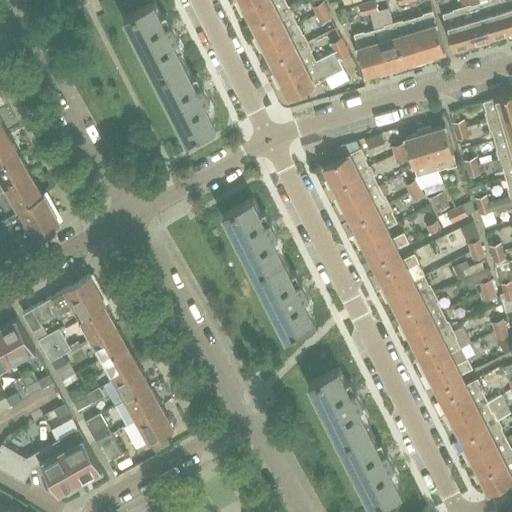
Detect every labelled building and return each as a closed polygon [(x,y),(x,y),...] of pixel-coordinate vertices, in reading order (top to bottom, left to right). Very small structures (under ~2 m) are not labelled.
[(179,36),(172,21),(167,23),(155,0),(153,0),(124,15),(155,77),(186,61),(174,39),(179,36)] [(247,11),(252,22),(288,4),(285,0),(251,0),(240,6),(244,13),(247,11)] [(323,0),(322,1),(312,6),(316,13),(327,7),(323,0)] [(375,0),(367,0),(366,1),(370,13),(379,10),(375,0)] [(483,0),(481,1),(491,37),(510,31),(500,0),(483,0)] [(511,0),(500,0),(510,31),(511,30),(511,0)] [(358,3),(359,4),(362,15),(370,13),(366,1),(358,3)] [(470,3),(462,5),(473,42),(491,37),(481,1),(471,4),(470,3)] [(256,36),(258,42),(297,22),(292,13),(293,12),(289,4),(288,5),(288,4),(252,22),(259,35),(256,36)] [(445,23),(453,48),(473,42),(462,5),(453,8),(453,9),(443,13),(446,23),(445,23)] [(331,15),(327,7),(316,13),(320,21),(331,15)] [(435,22),(432,9),(423,12),(423,13),(413,16),(425,58),(432,56),(431,52),(444,49),(436,21),(435,22)] [(402,18),(393,21),(405,60),(417,57),(418,60),(425,58),(413,16),(402,20),(402,18)] [(384,25),(374,28),(386,69),(393,67),(392,64),(405,60),(393,21),(384,24),(384,25)] [(265,47),(270,58),(307,39),(303,32),(302,32),(297,22),(258,42),(262,49),(265,47)] [(354,33),(347,36),(353,47),(357,45),(366,72),(379,68),(380,72),(386,69),(374,28),(364,31),(363,30),(354,33)] [(342,36),(341,37),(330,42),(334,48),(345,43),(342,36)] [(274,73),(276,77),(315,58),(310,49),(311,48),(307,39),(270,58),(277,71),(274,73)] [(349,51),(345,43),(334,48),(338,57),(349,51)] [(320,69),(315,58),(276,77),(280,86),(284,84),(289,95),(326,76),(321,68),(320,69)] [(210,97),(202,82),(198,85),(186,61),(155,77),(186,139),(216,124),(204,99),(210,97)] [(511,90),(493,96),(493,97),(483,101),(486,110),(485,111),(488,120),(511,112),(511,90)] [(491,128),(494,138),(511,132),(511,112),(488,120),(490,128),(491,128)] [(452,121),(455,129),(466,125),(464,117),(452,121)] [(432,124),(424,126),(437,168),(447,165),(447,166),(458,163),(454,151),(455,151),(446,123),(433,127),(432,124)] [(455,129),(457,138),(469,134),(466,125),(455,129)] [(415,175),(437,168),(424,126),(418,128),(419,132),(404,136),(415,175)] [(0,135),(0,162),(19,152),(8,132),(0,135)] [(385,142),(381,132),(365,138),(368,147),(385,142)] [(496,149),(499,157),(511,153),(511,132),(494,138),(497,148),(496,149)] [(391,144),(394,153),(406,149),(403,141),(391,144)] [(324,165),(330,177),(327,179),(330,186),(334,184),(371,166),(370,164),(369,165),(364,156),(365,155),(361,147),(350,152),(350,151),(324,165)] [(394,153),(396,161),(408,157),(406,149),(394,153)] [(0,189),(31,172),(19,152),(0,162),(0,189)] [(503,166),(505,176),(511,173),(511,153),(499,157),(501,166),(503,166)] [(464,159),(466,167),(478,164),(476,155),(464,159)] [(466,167),(468,176),(480,172),(478,164),(466,167)] [(336,197),(340,205),(379,185),(373,173),(374,173),(371,166),(334,184),(339,195),(336,197)] [(429,190),(441,184),(434,169),(423,175),(429,190)] [(42,192),(31,172),(0,189),(0,199),(7,213),(4,214),(42,193),(42,192),(46,190),(42,192)] [(405,183),(409,191),(420,184),(416,177),(405,183)] [(469,187),(470,193),(487,189),(485,182),(469,187)] [(424,192),(420,184),(409,191),(412,199),(424,192)] [(346,208),(352,222),(389,203),(385,193),(384,194),(379,185),(340,205),(342,210),(346,208)] [(57,209),(46,190),(42,192),(42,193),(4,214),(5,217),(0,219),(0,232),(4,240),(15,234),(19,242),(60,219),(54,210),(57,209)] [(449,205),(442,190),(430,197),(438,211),(449,205)] [(487,193),(476,196),(475,197),(477,205),(489,201),(487,193)] [(278,232),(270,217),(266,220),(254,196),(223,211),(254,273),(285,258),(274,235),(278,232)] [(491,209),(489,201),(477,205),(480,213),(491,209)] [(354,233),(359,242),(387,227),(386,226),(397,220),(392,210),(393,209),(389,203),(352,222),(358,232),(354,233)] [(444,226),(468,214),(462,203),(439,214),(444,226)] [(426,225),(430,232),(441,226),(437,219),(426,225)] [(364,244),(372,259),(373,263),(399,251),(396,246),(408,240),(404,231),(392,237),(387,227),(359,242),(361,246),(364,244)] [(468,242),(470,250),(482,246),(480,238),(468,242)] [(501,241),(490,244),(489,245),(492,253),(504,250),(501,241)] [(473,258),(484,255),(482,246),(470,250),(473,258)] [(506,257),(504,250),(492,253),(494,261),(506,257)] [(381,287),(383,289),(424,269),(420,260),(419,261),(414,252),(402,258),(399,251),(373,263),(385,285),(381,287)] [(309,293),(301,278),(297,281),(285,258),(254,273),(286,335),(316,320),(304,295),(309,293)] [(452,264),(458,279),(482,269),(478,261),(470,265),(467,258),(452,264)] [(391,298),(396,307),(433,289),(430,283),(429,283),(424,274),(426,273),(424,269),(383,289),(388,300),(391,298)] [(67,323),(79,316),(80,315),(81,315),(104,302),(108,300),(97,281),(95,282),(90,273),(65,287),(51,296),(67,323)] [(491,278),(490,278),(480,281),(482,290),(494,286),(491,278)] [(511,278),(501,282),(500,282),(503,291),(511,287),(511,278)] [(485,298),(496,295),(494,286),(482,290),(485,298)] [(511,287),(503,291),(507,305),(511,303),(511,287)] [(400,323),(402,328),(442,309),(437,300),(438,299),(433,289),(396,307),(403,322),(400,323)] [(38,339),(48,334),(42,323),(41,320),(58,310),(50,296),(32,306),(23,311),(33,328),(38,339)] [(115,322),(104,302),(81,315),(80,315),(79,316),(91,336),(115,322)] [(409,334),(416,346),(452,328),(448,319),(447,320),(442,309),(402,328),(406,336),(409,334)] [(0,323),(0,336),(14,360),(35,348),(16,315),(0,323)] [(503,317),(502,318),(491,321),(494,329),(506,326),(503,317)] [(127,343),(115,322),(91,336),(102,357),(127,343)] [(496,338),(507,334),(508,334),(506,326),(494,329),(496,338)] [(418,360),(422,367),(462,347),(462,345),(460,346),(455,336),(456,335),(452,328),(416,346),(422,358),(418,360)] [(496,338),(505,353),(511,349),(511,347),(508,334),(496,338)] [(0,368),(14,360),(0,336),(0,368)] [(139,364),(127,343),(102,357),(114,377),(139,364)] [(57,344),(45,351),(49,359),(62,352),(57,344)] [(428,371),(436,386),(438,390),(463,378),(460,373),(472,367),(462,347),(422,367),(425,372),(428,371)] [(67,362),(62,352),(49,359),(55,368),(67,362)] [(150,384),(139,364),(114,377),(125,398),(150,384)] [(363,402),(356,387),(351,390),(339,366),(308,381),(340,443),(371,428),(359,404),(363,402)] [(38,379),(42,387),(53,380),(49,373),(38,379)] [(477,377),(465,383),(463,378),(438,390),(449,412),(445,413),(447,416),(486,397),(482,388),(483,387),(477,377)] [(74,399),(86,393),(81,384),(69,390),(74,399)] [(129,421),(137,418),(161,404),(150,384),(125,398),(132,410),(125,414),(129,421)] [(7,397),(11,404),(22,400),(17,391),(7,397)] [(86,393),(74,399),(79,408),(91,401),(86,393)] [(455,424),(460,434),(497,415),(494,409),(493,410),(486,397),(447,416),(452,426),(455,424)] [(65,401),(54,407),(58,415),(69,409),(65,401)] [(174,426),(161,404),(137,418),(149,440),(174,426)] [(464,450),(466,454),(505,434),(501,426),(502,425),(497,415),(460,434),(467,448),(464,450)] [(91,431),(96,440),(108,433),(103,425),(91,431)] [(96,440),(107,460),(131,447),(120,427),(108,434),(108,433),(96,440)] [(394,463),(388,450),(387,448),(382,451),(371,428),(340,443),(371,505),(402,490),(390,466),(394,463)] [(150,441),(156,450),(171,442),(165,432),(150,441)] [(473,461),(479,471),(511,453),(511,445),(511,446),(505,434),(466,454),(470,462),(473,461)] [(84,435),(63,446),(82,480),(102,468),(84,435)] [(63,446),(58,438),(26,456),(2,442),(0,445),(0,466),(24,480),(32,466),(41,461),(59,493),(62,491),(63,494),(74,488),(72,485),(82,480),(63,446)] [(482,479),(488,490),(511,479),(511,453),(479,471),(476,473),(479,480),(482,479)]
